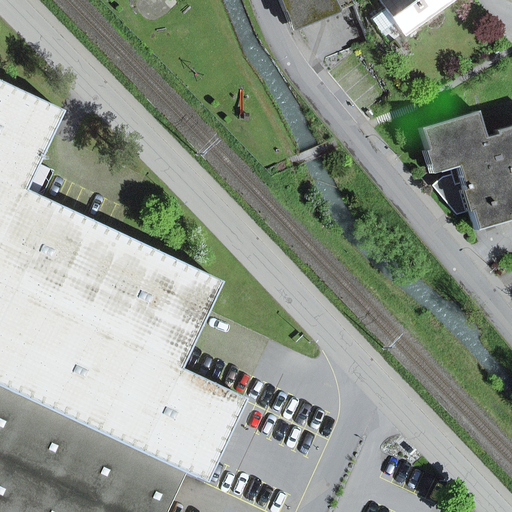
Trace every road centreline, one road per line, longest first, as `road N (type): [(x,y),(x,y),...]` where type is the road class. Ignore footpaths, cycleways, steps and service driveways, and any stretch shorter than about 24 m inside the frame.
road 1 (unclassified): [(497,511),(5,0)]
road 2 (residential): [(264,0),(293,65),(511,326)]
